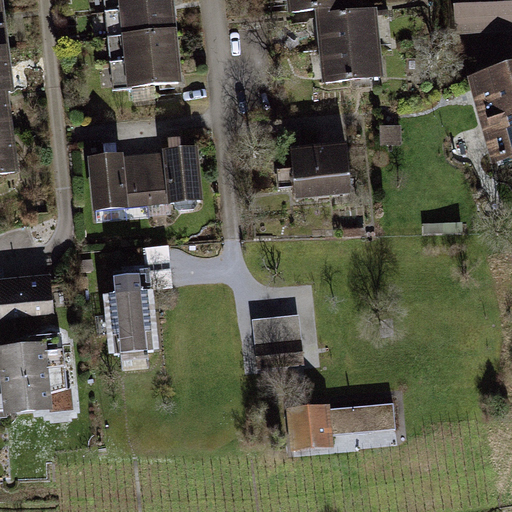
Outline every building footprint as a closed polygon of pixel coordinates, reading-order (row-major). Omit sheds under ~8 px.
[(103,0),(105,13),(169,6),(168,0),(103,0)] [(282,0),(284,17),(303,15),(346,10),(345,0),(282,0)] [(511,0),(452,0),(454,36),(511,32),(511,0)] [(105,13),(107,38),(172,31),(169,6),(105,13)] [(368,7),(346,10),(303,15),(307,51),(372,44),(368,7)] [(110,65),(174,59),(172,31),(107,38),(110,65)] [(376,79),(372,44),(307,51),(310,86),(376,79)] [(0,93),(4,93),(10,92),(5,52),(0,52),(0,93)] [(110,65),(113,94),(177,87),(174,59),(110,65)] [(511,64),(469,76),(492,161),(511,155),(511,64)] [(0,133),(9,133),(4,93),(0,93),(0,133)] [(0,175),(14,173),(9,133),(0,133),(0,175)] [(154,156),(136,157),(142,210),(196,205),(191,145),(153,148),(154,156)] [(291,205),(350,199),(346,147),(286,152),(291,205)] [(118,151),(79,155),(85,216),(142,210),(136,157),(118,159),(118,151)] [(147,264),(169,266),(171,251),(148,249),(147,264)] [(142,277),(113,279),(115,295),(105,296),(110,355),(118,354),(118,358),(149,356),(149,351),(160,350),(155,291),(143,292),(142,277)] [(46,279),(0,282),(0,322),(49,318),(46,279)] [(38,342),(0,345),(0,416),(45,413),(43,396),(68,394),(64,351),(39,353),(38,342)] [(303,342),(256,345),(258,369),(305,366),(303,342)] [(396,406),(332,410),(334,436),(397,432),(396,406)] [(332,407),(293,410),(296,452),(335,449),(334,436),(332,410),(332,407)]
